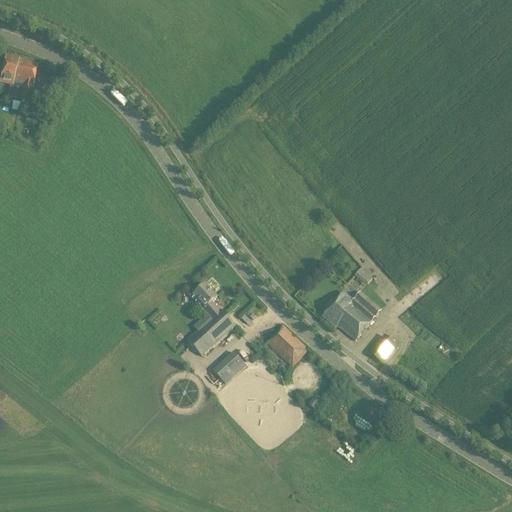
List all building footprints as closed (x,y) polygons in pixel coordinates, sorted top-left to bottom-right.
[(1,75),(33,82),(37,64),(18,60),(19,59),(5,56),(1,75)] [(29,102),(33,82),(1,75),(0,80),(0,83),(10,86),(7,97),(29,102)] [(50,114),(52,107),(43,105),(42,112),(50,114)] [(49,130),(53,122),(47,119),(43,127),(49,130)] [(357,276),(368,286),(374,278),(363,269),(357,276)] [(211,319),(206,323),(187,341),(202,358),(235,327),(220,310),(219,312),(211,303),(217,298),(205,285),(193,296),(203,307),(201,308),(206,314),(211,319)] [(353,301),(342,293),(322,317),(335,329),(337,327),(354,342),(380,311),(359,293),(353,301)] [(281,326),(276,332),(278,333),(273,338),(271,337),(265,343),(292,369),(308,351),(281,326)] [(386,334),(373,355),(386,364),(400,343),(386,334)] [(226,386),(246,367),(233,353),(213,371),(226,386)] [(314,411),(321,401),(315,396),(308,406),(314,411)]
